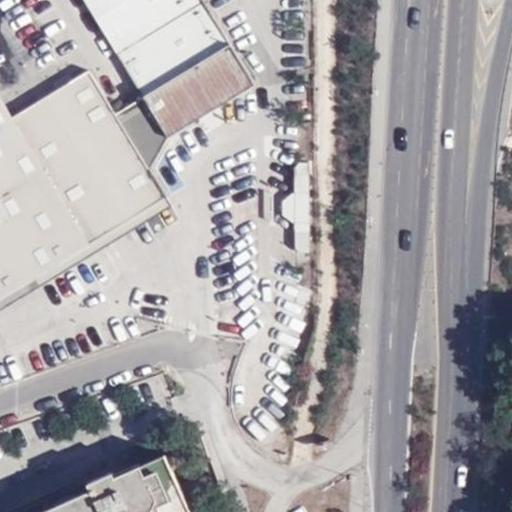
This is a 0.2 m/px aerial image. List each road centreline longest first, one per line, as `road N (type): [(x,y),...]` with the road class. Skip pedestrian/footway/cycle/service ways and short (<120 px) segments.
road 1 (secondary): [(425,511),(426,0)]
road 2 (secondary): [(399,0),(394,410)]
road 3 (unknown): [(254,0),(274,33),(281,98),(256,128),(201,154),(194,275),(178,344)]
road 4 (unclassified): [(0,404),(178,344),(206,420)]
road 5 (unknown): [(70,0),(90,44),(42,82),(0,33)]
road 6 (unclassified): [(394,410),(338,458),(293,480)]
